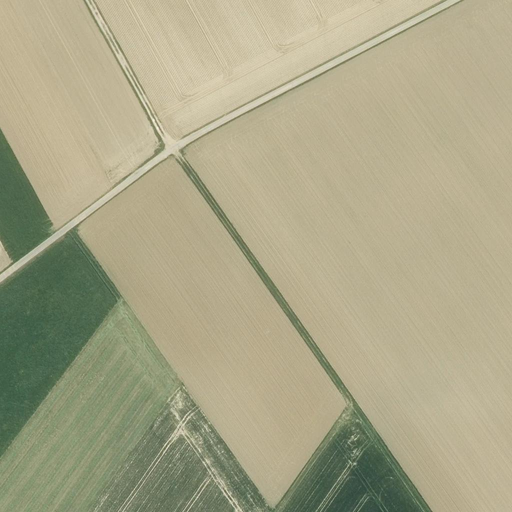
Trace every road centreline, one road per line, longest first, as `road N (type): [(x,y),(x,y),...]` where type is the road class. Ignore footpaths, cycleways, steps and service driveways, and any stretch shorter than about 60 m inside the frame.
road 1 (track): [(88,0),(161,134),(423,511)]
road 2 (track): [(453,0),(172,149),(0,279)]
